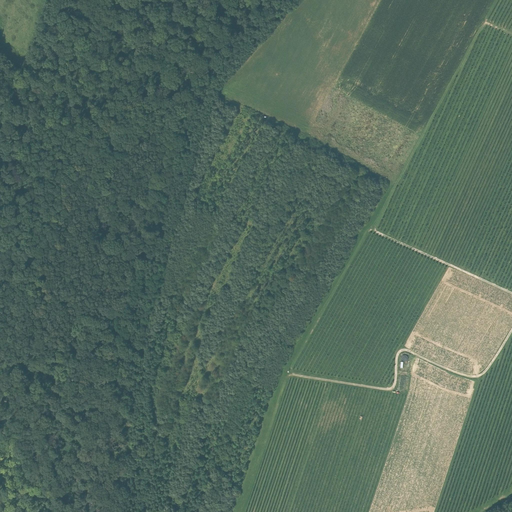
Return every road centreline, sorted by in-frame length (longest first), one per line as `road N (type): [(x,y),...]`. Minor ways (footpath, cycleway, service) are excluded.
road 1 (track): [(287,373),(496,0)]
road 2 (track): [(511,328),(477,376),(403,349),(388,389),(287,373)]
road 3 (track): [(28,142),(138,30),(247,0)]
road 4 (track): [(369,228),(511,293)]
